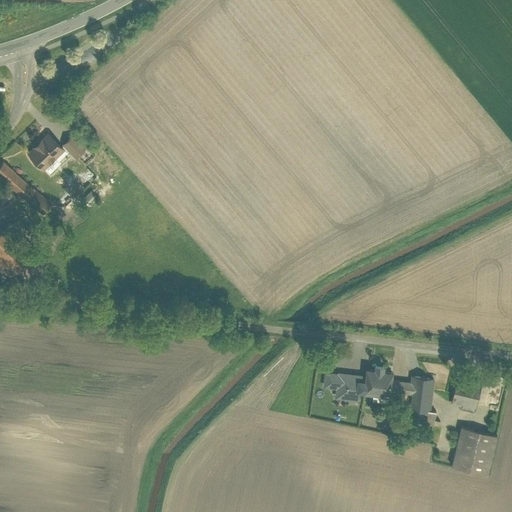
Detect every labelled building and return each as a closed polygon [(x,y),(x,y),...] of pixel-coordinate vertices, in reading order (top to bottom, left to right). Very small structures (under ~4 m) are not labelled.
[(48,129),(27,152),(49,172),(69,150),(78,158),(87,148),(72,134),(63,144),(48,129)] [(3,158),(0,162),(0,176),(22,193),(17,199),(28,207),(42,189),(3,158)] [(6,226),(0,231),(0,266),(11,279),(34,258),(6,226)] [(367,375),(325,372),(324,386),(336,387),(336,392),(342,392),(342,397),(357,398),(358,392),(371,393),(370,403),(389,404),(390,393),(410,395),(409,409),(416,409),(412,421),(433,424),(436,409),(430,408),(434,377),(412,375),(412,381),(391,379),(391,372),(387,372),(387,366),(375,365),(374,371),(368,371),(367,375)] [(472,410),(481,380),(456,372),(449,398),(460,402),(459,406),(472,410)] [(498,435),(462,426),(452,467),(488,475),(498,435)]
